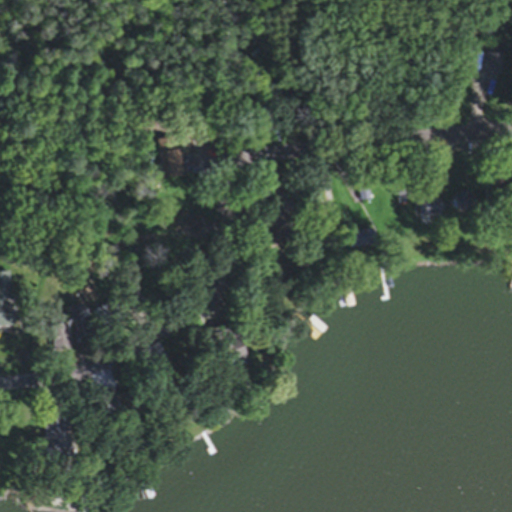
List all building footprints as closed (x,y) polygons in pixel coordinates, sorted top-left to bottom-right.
[(499,77),(500,57),(481,56),(480,76),(499,77)] [(179,180),(179,153),(159,153),(159,180),(179,180)] [(354,203),(367,202),(366,186),(353,187),(354,203)] [(439,202),(416,202),(416,219),(439,219),(439,202)] [(298,208),(304,233),(322,229),(316,204),(298,208)] [(364,235),(346,234),(346,247),(363,248),(364,235)] [(6,275),(0,275),(0,331),(8,331),(6,275)] [(70,309),(71,325),(85,325),(84,308),(70,309)] [(46,329),(50,354),(69,351),(65,326),(46,329)] [(230,381),(247,369),(221,331),(204,343),(230,381)] [(61,430),(47,430),(47,456),(61,456),(61,430)]
